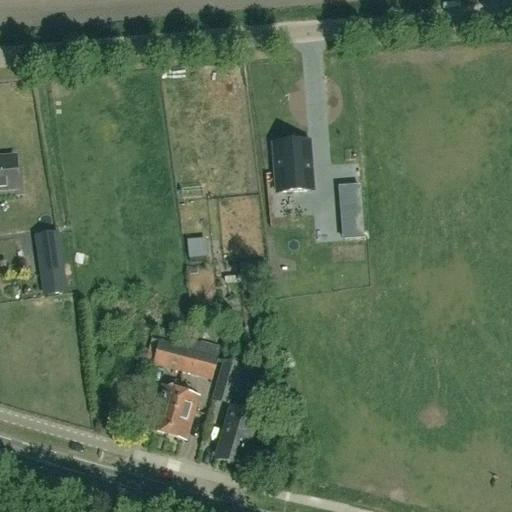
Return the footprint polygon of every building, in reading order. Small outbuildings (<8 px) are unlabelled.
[(309,144),(274,146),(277,195),(312,193),(309,144)] [(0,192),(18,191),(16,160),(0,161),(0,192)] [(337,189),(339,215),(361,213),(359,187),(337,189)] [(267,262),(239,264),(241,285),(269,283),(267,262)] [(247,293),(235,295),(239,311),(250,309),(247,293)] [(145,364),(150,365),(211,381),(218,356),(157,340),(156,343),(151,341),(145,364)] [(223,362),(219,377),(211,401),(230,407),(237,383),(242,368),(223,362)] [(165,434),(177,391),(160,386),(152,412),(155,413),(150,430),(165,434)] [(197,396),(177,391),(165,434),(180,438),(185,421),(190,423),(197,396)] [(260,417),(245,412),(229,408),(215,457),(239,464),(245,446),(251,447),(260,417)]
